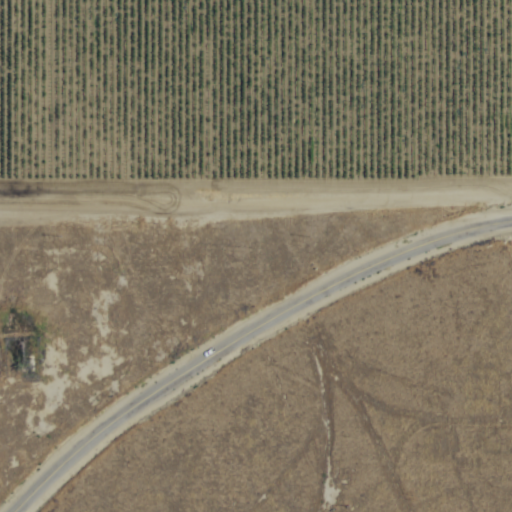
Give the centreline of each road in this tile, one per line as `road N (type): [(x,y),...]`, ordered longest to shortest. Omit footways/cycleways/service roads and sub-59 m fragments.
road 1 (tertiary): [(20,511),(111,430),(224,352),(396,260),(511,225)]
road 2 (track): [(0,199),(500,199),(511,209)]
